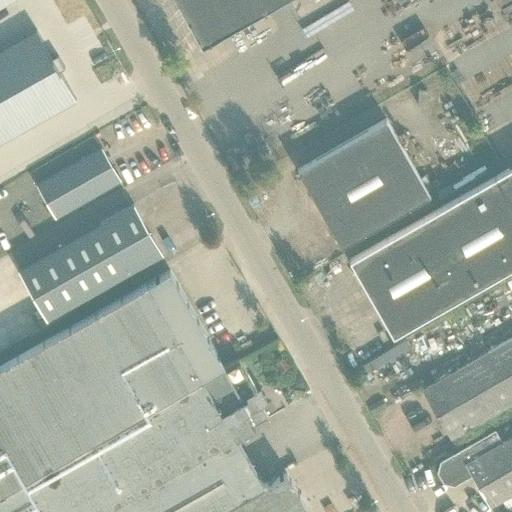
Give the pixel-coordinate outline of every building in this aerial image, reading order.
[(177,0),(182,7),(184,6),(205,43),(273,4),(280,0),(177,0)] [(342,62),(418,28),(407,4),(373,19),(365,1),(323,20),(328,30),(341,24),(345,33),(332,39),(342,62)] [(36,29),(0,49),(0,141),(76,99),(60,70),(65,67),(58,55),(53,57),(36,29)] [(285,139),(390,88),(381,70),(336,92),(327,72),(267,102),(285,139)] [(341,245),(430,195),(387,118),(298,168),(341,245)] [(55,215),(119,178),(101,146),(37,182),(55,215)] [(394,335),(511,267),(511,165),(407,226),(350,259),(394,335)] [(48,316),(161,252),(132,202),(19,266),(48,316)] [(166,385),(220,355),(170,269),(0,365),(0,479),(79,435),(166,385)] [(452,436),(511,401),(511,336),(424,387),(452,436)] [(0,511),(310,511),(287,471),(265,483),(238,434),(269,417),(262,405),(268,402),(261,389),(257,391),(239,359),(226,366),(220,355),(166,385),(79,435),(0,479),(0,511)] [(511,435),(501,441),(494,430),(442,460),(438,470),(445,481),(454,485),(473,473),(491,505),(511,492),(511,435)]
